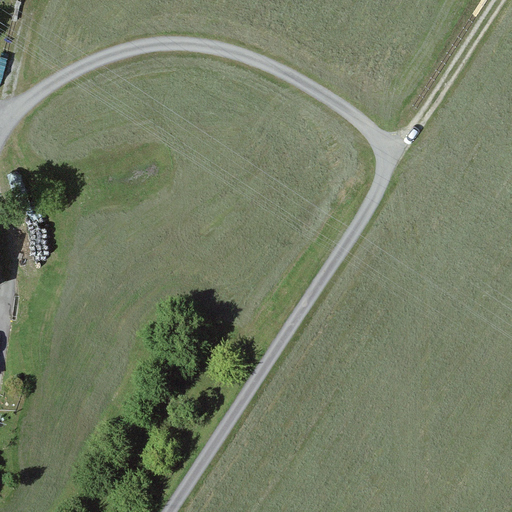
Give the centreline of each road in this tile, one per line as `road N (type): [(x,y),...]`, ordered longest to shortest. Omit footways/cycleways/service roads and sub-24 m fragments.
road 1 (track): [(0,137),(28,102),(71,72),(123,50),(210,46),(318,89),(372,130),(388,158),(414,132),(500,0)]
road 2 (unclassified): [(166,511),(373,203),(388,158)]
